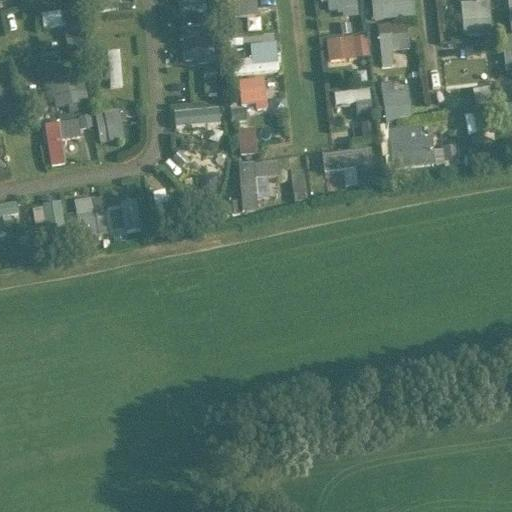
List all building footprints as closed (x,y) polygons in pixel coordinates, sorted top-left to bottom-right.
[(89,0),(91,16),(118,13),(116,0),(89,0)] [(178,0),(179,16),(206,15),(205,0),(178,0)] [(327,14),(337,13),(357,10),(355,0),(317,0),(318,4),(326,3),(327,14)] [(411,3),(395,4),(394,0),(370,0),(373,24),(413,20),(411,3)] [(475,0),(460,0),(464,40),(491,37),(488,5),(476,6),(475,0)] [(66,42),(82,39),(78,12),(41,17),(43,30),(64,27),(66,42)] [(207,16),(197,17),(198,29),(208,28),(207,16)] [(230,35),(241,35),(241,24),(230,24),(230,35)] [(350,26),(339,28),(341,38),(351,37),(350,26)] [(377,28),(381,70),(393,69),(392,54),(408,53),(406,28),(390,29),(390,27),(377,28)] [(242,48),(241,38),(225,39),(225,48),(242,48)] [(511,38),(501,40),(505,75),(511,74),(511,38)] [(215,66),(212,40),(180,43),(183,65),(197,64),(197,68),(215,66)] [(366,40),(353,41),(355,59),(368,58),(366,40)] [(352,41),(326,44),(328,65),(354,63),(352,41)] [(234,77),(278,73),(275,45),(250,48),(251,61),(233,63),(234,77)] [(86,53),(70,54),(71,65),(87,63),(86,53)] [(102,54),(103,87),(122,86),(120,53),(102,54)] [(216,83),(215,72),(202,73),(203,83),(216,83)] [(56,112),(68,109),(70,116),(90,111),(89,105),(86,93),(83,78),(50,85),(53,100),(56,112)] [(266,111),(263,81),(232,85),(233,95),(239,94),(241,108),(255,106),(256,112),(266,111)] [(24,84),(15,86),(17,97),(25,96),(24,84)] [(397,122),(411,121),(409,104),(395,106),(394,96),(392,85),(380,87),(385,128),(398,127),(397,122)] [(203,87),(204,97),(208,97),(208,101),(216,100),(216,96),(217,96),(216,86),(203,87)] [(492,88),(474,92),(478,111),(496,107),(492,88)] [(370,92),(332,96),(333,108),(355,106),(356,118),(372,116),(370,92)] [(25,115),(47,112),(45,94),(22,97),(25,115)] [(230,112),(232,125),(246,124),(245,111),(230,112)] [(492,111),(478,113),(481,134),(495,131),(492,111)] [(175,130),(221,129),(221,112),(175,114),(175,130)] [(99,145),(124,142),(121,113),(95,117),(99,145)] [(90,117),(78,120),(81,132),(92,130),(90,117)] [(44,128),(50,170),(65,168),(61,144),(80,141),(77,123),(44,128)] [(360,126),(362,139),(376,138),(374,125),(360,126)] [(392,173),(434,168),(433,155),(422,156),(420,141),(419,129),(388,133),(392,173)] [(240,158),(256,157),(254,131),(238,133),(240,158)] [(470,138),(472,151),(482,149),(480,136),(470,138)] [(441,153),(442,164),(459,162),(458,148),(440,150),(441,153)] [(173,161),(182,170),(188,163),(179,154),(173,161)] [(257,212),(257,203),(255,182),(267,182),(279,181),(278,166),(254,168),(254,166),(238,167),(242,213),(244,216),(256,215),(257,212)] [(376,197),(374,187),(358,189),(359,199),(376,197)] [(164,192),(151,196),(159,225),(172,221),(164,192)] [(307,195),(293,197),(294,205),(308,203),(307,195)] [(218,201),(208,201),(208,211),(218,211),(218,201)] [(106,237),(100,202),(74,206),(80,242),(106,237)] [(120,204),(123,236),(142,234),(138,202),(120,204)] [(0,207),(2,219),(18,216),(16,204),(0,207)] [(239,204),(225,206),(226,219),(240,217),(239,204)] [(78,232),(75,217),(64,219),(67,234),(78,232)] [(124,237),(113,239),(115,248),(126,246),(124,237)]
